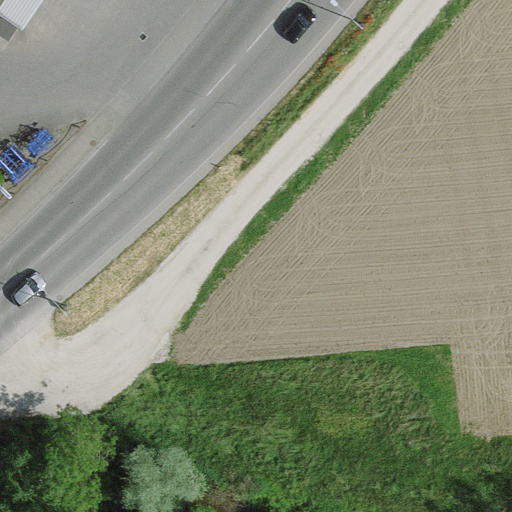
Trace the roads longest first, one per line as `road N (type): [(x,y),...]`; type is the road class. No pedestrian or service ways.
road 1 (track): [(0,378),(107,379),(439,0)]
road 2 (primary): [(0,281),(211,96),(298,0)]
